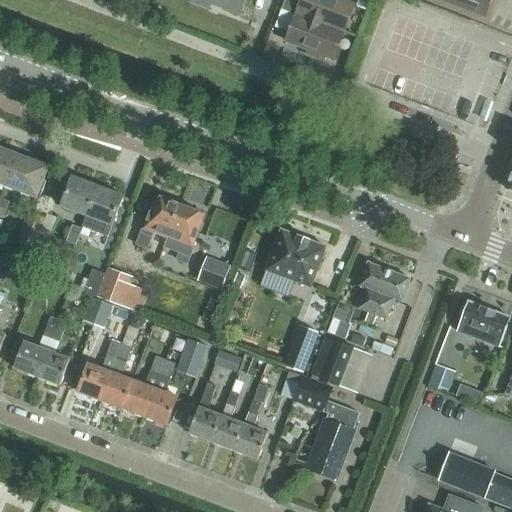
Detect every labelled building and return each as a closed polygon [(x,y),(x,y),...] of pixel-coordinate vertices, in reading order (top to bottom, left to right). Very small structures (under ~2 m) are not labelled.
[(247,0),(191,0),(191,2),(211,9),(213,4),(242,16),(247,0)] [(303,0),(285,0),(281,10),(297,16),(303,0)] [(343,34),(355,5),(341,0),(303,0),(297,16),(343,34)] [(491,0),(442,0),(486,16),(491,0)] [(343,34),(297,16),(287,41),(315,52),(313,56),(325,61),(327,56),(333,59),(343,34)] [(18,157),(18,156),(0,149),(0,182),(7,185),(18,157)] [(18,157),(7,185),(40,198),(46,183),(43,181),(49,168),(18,157)] [(74,177),(63,207),(88,216),(99,187),(74,177)] [(88,216),(84,228),(108,237),(112,226),(124,197),(99,187),(88,216)] [(154,233),(169,239),(181,206),(179,206),(177,202),(170,200),(167,201),(157,197),(145,230),(144,229),(138,245),(147,249),(154,233)] [(0,204),(0,217),(2,219),(8,202),(2,200),(0,204)] [(181,206),(169,239),(183,244),(177,260),(188,264),(194,248),(192,247),(205,216),(194,211),(192,208),(186,206),(183,207),(181,206)] [(59,218),(48,213),(40,234),(51,238),(59,218)] [(83,232),(72,227),(66,241),(78,246),(83,232)] [(277,275),(286,278),(312,287),(327,247),(282,230),(266,270),(277,275)] [(249,243),(244,255),(252,258),(257,246),(249,243)] [(218,263),(209,286),(223,291),(232,268),(218,263)] [(334,318),(328,332),(336,335),(342,321),(350,324),(352,319),(357,321),(361,310),(368,313),(373,315),(389,271),(368,263),(359,287),(366,289),(362,300),(361,300),(357,300),(352,312),(338,306),(333,318),(334,318)] [(130,309),(137,287),(129,283),(131,276),(110,269),(100,298),(130,309)] [(107,274),(95,270),(85,295),(97,299),(107,274)] [(368,313),(364,326),(372,329),(377,316),(387,320),(395,300),(401,303),(410,279),(389,271),(373,315),(368,313)] [(40,277),(35,291),(43,294),(50,291),(54,282),(40,277)] [(212,296),(207,308),(220,313),(225,301),(212,296)] [(85,319),(95,323),(102,302),(93,299),(85,319)] [(111,306),(102,302),(95,323),(103,326),(111,306)] [(510,320),(509,317),(469,302),(467,307),(463,308),(460,314),(462,318),(457,331),(499,348),(510,320)] [(134,314),(130,327),(137,329),(144,326),(146,318),(134,314)] [(15,369),(38,378),(58,325),(60,319),(50,316),(38,348),(24,343),(15,369)] [(67,328),(58,325),(38,378),(61,386),(70,360),(57,355),(67,328)] [(350,329),(342,326),(338,336),(346,339),(350,329)] [(304,374),(319,334),(300,327),(285,367),(304,374)] [(355,335),(352,342),(363,346),(365,339),(355,335)] [(334,341),(325,338),(311,375),(320,378),(319,380),(340,388),(355,348),(334,340),(334,341)] [(79,392),(101,401),(122,344),(112,340),(101,369),(89,364),(79,392)] [(207,347),(188,340),(177,370),(195,378),(207,347)] [(375,342),(372,350),(379,353),(382,345),(375,342)] [(101,401),(123,409),(133,381),(120,376),(131,348),(122,344),(101,401)] [(383,344),(380,353),(391,357),(394,349),(383,344)] [(221,353),(216,366),(224,368),(229,356),(221,353)] [(123,409),(145,417),(166,360),(157,357),(146,385),(133,381),(123,409)] [(174,364),(166,360),(145,417),(167,426),(178,398),(163,392),(174,364)] [(455,373),(437,366),(429,386),(438,390),(439,387),(448,391),(455,373)] [(283,396),(294,401),(304,377),(291,372),(283,396)] [(333,388),(304,377),(294,401),(329,414),(308,470),(336,480),(361,413),(328,401),(333,388)] [(236,380),(231,391),(239,394),(244,383),(236,380)] [(190,434),(212,443),(222,416),(207,411),(217,386),(210,383),(200,408),(199,408),(190,434)] [(212,443),(234,451),(244,425),(230,419),(239,394),(231,391),(222,416),(212,443)] [(234,451),(257,459),(267,433),(252,428),(262,403),(254,400),(244,425),(234,451)] [(511,480),(494,474),(495,472),(449,454),(439,480),(511,509),(511,480)] [(446,509),(432,504),(428,511),(483,511),(485,507),(452,494),(446,509)]
